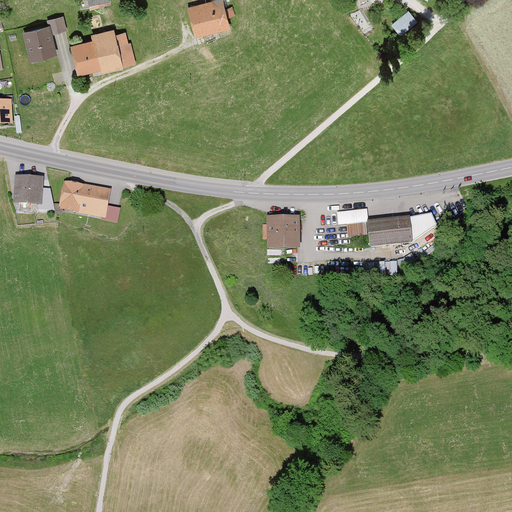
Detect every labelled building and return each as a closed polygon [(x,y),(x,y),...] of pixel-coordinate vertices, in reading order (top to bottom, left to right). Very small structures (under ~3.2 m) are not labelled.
[(221,0),(208,0),(185,7),(194,35),(228,25),(225,17),(234,14),(231,5),(224,8),(221,0)] [(409,8),(393,22),(403,33),(419,18),(409,8)] [(47,26),(21,32),(28,61),(55,54),(50,34),(65,30),(62,17),(45,21),(47,26)] [(113,28),(89,33),(91,41),(69,46),(76,75),(135,61),(130,40),(116,43),(113,28)] [(9,102),(0,102),(0,126),(10,126),(9,102)] [(41,180),(13,179),(11,204),(40,205),(41,180)] [(109,192),(61,181),(54,212),(116,225),(119,211),(105,207),(109,192)] [(408,219),(364,221),(367,248),(410,244),(434,227),(429,214),(408,219)] [(298,218),(265,218),(265,249),(298,249),(298,218)]
